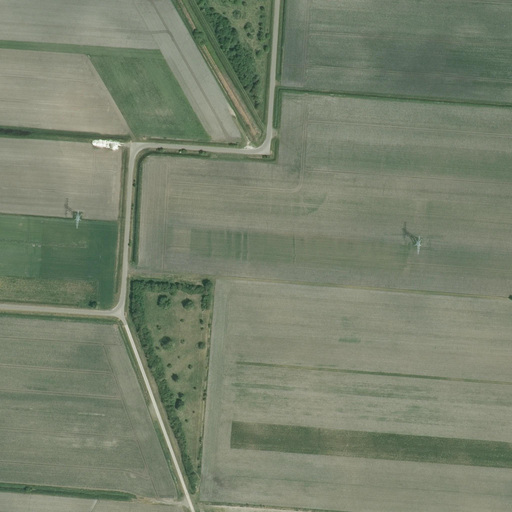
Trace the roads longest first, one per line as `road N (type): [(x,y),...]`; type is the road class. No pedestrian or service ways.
road 1 (unclassified): [(118,310),(133,153),(145,145),(254,152),(265,145),(277,0)]
road 2 (track): [(511,302),(123,271)]
road 3 (unclassified): [(192,511),(118,310)]
